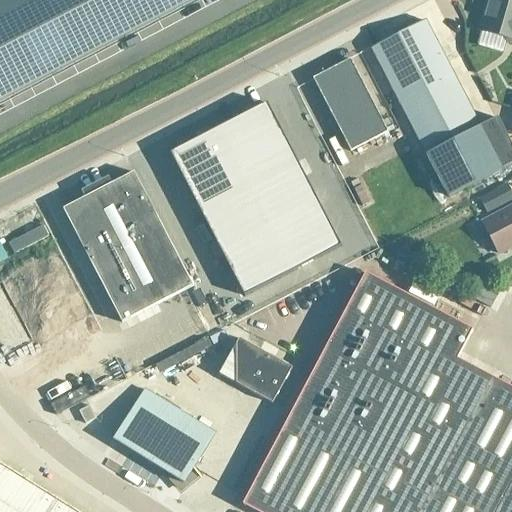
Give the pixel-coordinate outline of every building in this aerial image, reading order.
[(0,0),(0,100),(191,0),(0,0)] [(511,0),(488,0),(487,5),(480,30),(506,38),(505,41),(511,43),(511,0)] [(511,147),(497,118),(480,127),(424,20),(370,48),(448,198),(511,164),(511,147)] [(350,59),(312,78),(350,151),(387,132),(350,59)] [(271,173),(296,160),(266,102),(240,116),(271,173)] [(247,185),(271,173),(240,116),(217,128),(247,185)] [(247,185),(217,128),(193,141),(223,198),(247,185)] [(223,198),(193,141),(169,153),(199,210),(223,198)] [(310,188),(296,160),(271,173),(247,185),(261,214),(310,188)] [(133,172),(62,209),(121,322),(192,286),(133,172)] [(511,200),(511,193),(506,183),(478,198),(486,214),(511,200)] [(261,214),(247,185),(223,198),(199,210),(214,238),(261,214)] [(310,188),(261,214),(276,242),(300,230),(325,217),(310,188)] [(511,205),(481,222),(498,254),(511,246),(511,205)] [(276,242),(261,214),(214,238),(229,267),(252,254),(276,242)] [(300,230),(315,258),(340,244),(325,217),(300,230)] [(315,258),(300,230),(276,242),(291,270),(315,258)] [(252,254),(268,283),(291,270),(276,242),(252,254)] [(268,283),(252,254),(229,267),(245,295),(268,283)] [(511,387),(457,359),(472,330),(365,273),(242,504),(255,511),(476,511),(511,445),(511,387)] [(234,303),(239,315),(282,297),(277,285),(234,303)] [(271,403),(291,368),(238,338),(218,374),(271,403)] [(97,348),(82,355),(90,373),(106,366),(97,348)] [(113,440),(165,473),(180,489),(198,474),(192,467),(214,432),(145,389),(113,440)] [(95,418),(88,405),(78,411),(85,423),(95,418)] [(511,511),(511,445),(476,511),(511,511)] [(78,511),(0,463),(0,511),(78,511)]
